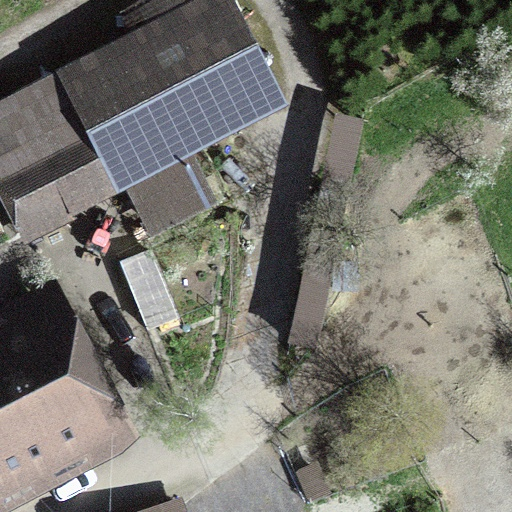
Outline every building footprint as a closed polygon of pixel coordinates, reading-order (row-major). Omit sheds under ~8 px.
[(226,0),(214,0),(0,109),(0,172),(29,229),(279,102),(226,0)] [(158,245),(133,251),(147,315),(173,309),(158,245)] [(341,338),(347,307),(367,311),(376,262),(310,249),(294,329),(341,338)] [(0,483),(108,427),(44,306),(0,329),(0,483)] [(169,511),(167,503),(138,511),(169,511)]
